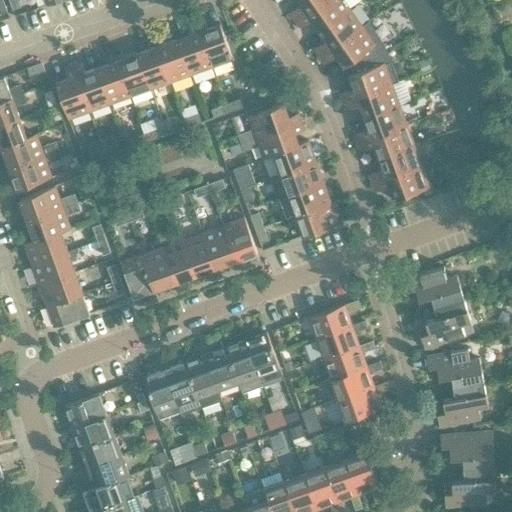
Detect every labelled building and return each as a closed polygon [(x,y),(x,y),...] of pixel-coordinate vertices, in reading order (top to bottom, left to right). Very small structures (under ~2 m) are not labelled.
[(289,13),(294,20),(322,0),(297,0),(301,5),(289,13)] [(311,20),(318,30),(349,8),(343,0),(322,0),(294,20),(300,28),(311,20)] [(367,22),(362,26),(349,8),(318,30),(326,40),(314,48),(319,55),(367,22)] [(220,23),(207,28),(204,18),(195,21),(212,67),(233,59),(220,23)] [(190,33),(179,37),(193,74),(212,67),(195,21),(187,24),(190,33)] [(336,55),(343,66),(348,63),(350,68),(385,51),(380,41),(367,22),(319,55),(324,63),(336,55)] [(172,81),(193,74),(179,37),(158,45),(172,81)] [(158,45),(138,52),(152,89),(172,81),(158,45)] [(348,75),(353,88),(340,93),(343,101),(392,83),(384,62),(390,60),(385,51),(350,68),(353,73),(348,75)] [(132,96),(152,89),(138,52),(119,59),(132,96)] [(111,103),(132,96),(119,59),(97,67),(111,103)] [(430,69),(427,60),(419,63),(423,72),(430,69)] [(81,62),(74,65),(91,111),(111,103),(97,67),(85,71),(81,62)] [(41,63),(27,68),(30,75),(44,70),(41,63)] [(55,82),(68,119),(91,111),(74,65),(65,68),(68,77),(55,82)] [(4,76),(0,77),(0,101),(12,97),(23,93),(20,84),(9,88),(4,76)] [(359,105),(363,117),(399,104),(392,83),(343,101),(346,110),(359,105)] [(56,104),(50,87),(42,90),(48,107),(56,104)] [(0,101),(0,124),(19,118),(15,107),(27,103),(23,93),(12,97),(0,101)] [(228,109),(241,104),(238,95),(225,100),(228,109)] [(225,100),(210,105),(213,114),(228,109),(225,100)] [(253,128),(237,134),(240,144),(302,121),(298,112),(289,115),(284,103),(265,109),(248,116),(253,128)] [(48,107),(52,119),(60,116),(56,104),(48,107)] [(354,133),(357,142),(407,124),(399,104),(363,117),(368,129),(354,133)] [(248,116),(265,109),(263,106),(247,112),(248,116)] [(187,123),(199,118),(196,111),(184,115),(187,123)] [(184,115),(169,121),(172,129),(187,123),(184,115)] [(36,133),(26,136),(19,118),(0,124),(0,148),(1,149),(0,147),(37,134),(36,133)] [(295,134),(305,131),(302,121),(240,144),(243,151),(243,152),(259,146),(263,159),(273,155),(309,142),(308,139),(298,143),(295,134)] [(374,145),(378,157),(414,144),(407,124),(357,142),(361,150),(374,145)] [(148,138),(159,134),(156,125),(144,129),(148,138)] [(144,129),(128,135),(131,144),(148,138),(144,129)] [(0,147),(1,149),(8,168),(58,150),(55,141),(41,146),(37,134),(0,147)] [(106,153),(118,148),(115,140),(103,145),(106,153)] [(272,177),(273,179),(317,162),(309,142),(273,155),(280,174),(272,177)] [(233,155),(243,151),(240,144),(230,147),(233,155)] [(369,174),(372,182),(421,165),(414,144),(378,157),(382,169),(369,174)] [(103,145),(88,150),(91,158),(106,153),(103,145)] [(52,177),(47,162),(60,157),(58,150),(8,168),(16,190),(52,177)] [(273,179),(280,199),(324,183),(317,162),(273,179)] [(234,172),(241,191),(249,188),(248,186),(255,183),(248,163),(233,169),(234,172)] [(393,199),(429,186),(421,165),(372,182),(375,191),(389,186),(393,199)] [(224,183),(221,174),(207,180),(210,188),(224,183)] [(193,186),(196,193),(210,188),(207,180),(202,181),(193,186)] [(295,215),(295,216),(331,202),(324,183),(280,199),(287,218),(295,215)] [(54,184),(18,197),(26,219),(76,200),(73,194),(59,199),(54,184)] [(241,191),(244,199),(252,196),(249,188),(241,191)] [(184,198),(181,190),(167,195),(170,203),(184,198)] [(153,200),(156,208),(170,203),(167,195),(153,200)] [(65,215),(79,209),(76,200),(26,219),(33,239),(69,226),(65,215)] [(295,216),(303,236),(339,223),(331,202),(295,216)] [(143,213),(140,205),(126,210),(129,218),(143,213)] [(264,227),(257,209),(249,212),(255,230),(264,227)] [(112,215),(115,223),(129,218),(126,210),(112,215)] [(257,253),(244,216),(223,224),(236,260),(257,253)] [(105,237),(99,219),(91,222),(97,240),(105,237)] [(216,268),(236,260),(223,224),(203,231),(216,268)] [(69,226),(33,239),(24,243),(32,263),(67,250),(60,231),(70,227),(69,226)] [(255,230),(259,240),(267,237),(264,227),(255,230)] [(195,275),(216,268),(203,231),(182,239),(195,275)] [(97,240),(101,250),(109,247),(105,237),(97,240)] [(175,282),(195,275),(182,239),(162,246),(175,282)] [(503,247),(498,242),(492,244),(490,251),(495,256),(502,254),(503,247)] [(162,246),(141,254),(154,290),(175,282),(162,246)] [(75,271),(67,250),(32,263),(39,284),(75,271)] [(141,254),(120,261),(133,297),(154,290),(141,254)] [(120,278),(114,260),(106,263),(113,281),(120,278)] [(419,300),(430,297),(433,307),(464,297),(457,275),(448,277),(444,266),(404,278),(409,297),(417,294),(419,300)] [(82,292),(75,271),(39,284),(47,305),(82,292)] [(113,281),(116,291),(124,288),(120,278),(113,281)] [(47,305),(54,326),(90,313),(82,292),(47,305)] [(465,335),(462,323),(471,320),(464,297),(433,307),(436,316),(425,320),(426,325),(418,327),(424,347),(465,335)] [(360,307),(358,299),(308,317),(316,338),(352,325),(365,321),(365,320),(352,325),(348,312),(360,307)] [(365,321),(352,325),(316,338),(323,357),(372,339),(359,344),(355,333),(368,328),(365,321)] [(283,375),(279,366),(267,331),(246,339),(258,373),(259,373),(262,382),(283,375)] [(238,381),(258,373),(246,339),(225,347),(238,381)] [(372,339),(323,357),(330,378),(379,361),(367,365),(362,351),(374,347),(372,339)] [(225,347),(204,354),(217,388),(238,381),(225,347)] [(439,378),(451,375),(453,386),(484,380),(480,355),(470,357),(468,347),(426,355),(430,374),(438,372),(439,378)] [(204,354),(185,361),(201,407),(221,400),(217,388),(204,354)] [(185,361),(165,369),(180,411),(181,414),(201,407),(185,361)] [(291,361),(285,364),(287,370),(294,368),(291,361)] [(370,374),(382,369),(379,361),(330,378),(338,399),(387,381),(374,385),(370,374)] [(159,419),(180,411),(165,369),(144,376),(159,419)] [(481,418),(479,405),(489,403),(484,380),(453,386),(454,396),(442,398),(444,405),(436,406),(439,426),(481,418)] [(381,406),(377,393),(390,389),(387,381),(338,399),(345,419),(381,406)] [(143,391),(136,393),(139,402),(146,399),(143,391)] [(107,414),(99,393),(65,405),(72,426),(107,414)] [(146,399),(139,402),(137,403),(140,412),(149,409),(146,399)] [(286,423),(281,408),(272,411),(278,427),(286,423)] [(272,411),(263,415),(269,430),(278,427),(272,411)] [(114,434),(107,414),(72,426),(80,447),(114,434)] [(366,417),(357,421),(361,431),(370,427),(366,417)] [(252,421),(243,424),(248,437),(257,433),(252,421)] [(158,436),(153,424),(142,428),(147,440),(158,436)] [(289,428),(293,438),(304,434),(300,424),(289,428)] [(449,458),(461,457),(462,468),(493,466),(491,430),(440,433),(441,454),(449,453),(449,458)] [(233,433),(222,437),(225,445),(236,441),(233,433)] [(121,454),(114,434),(80,447),(87,466),(121,454)] [(207,451),(204,442),(193,445),(196,455),(207,451)] [(181,450),(184,459),(196,455),(193,445),(181,450)] [(247,446),(239,449),(242,456),(249,454),(247,446)] [(155,466),(167,461),(163,449),(151,453),(155,466)] [(227,451),(215,455),(218,463),(230,459),(227,451)] [(383,500),(365,451),(345,459),(358,496),(371,491),(375,503),(383,500)] [(125,476),(129,475),(121,454),(87,466),(94,486),(95,487),(125,476)] [(206,459),(190,465),(194,477),(211,471),(206,459)] [(358,496),(345,459),(325,466),(338,502),(351,498),(355,510),(361,508),(357,496),(358,496)] [(338,502),(325,466),(304,474),(317,510),(330,506),(332,511),(340,511),(337,503),(338,502)] [(493,466),(462,468),(463,478),(443,480),(445,505),(485,503),(485,490),(495,490),(493,466)] [(172,472),(176,485),(189,480),(185,467),(172,472)] [(295,511),(284,481),(283,481),(280,471),(261,478),(268,498),(272,511),(295,511)] [(317,510),(304,474),(284,481),(295,511),(316,511),(317,510)] [(152,479),(155,488),(165,484),(161,475),(152,479)] [(95,487),(94,486),(83,490),(90,511),(126,499),(132,496),(125,476),(95,487)] [(272,511),(268,498),(261,478),(259,479),(263,488),(243,495),(247,506),(248,506),(250,511),(272,511)] [(155,496),(160,510),(171,506),(166,492),(155,496)] [(130,511),(126,499),(90,511),(130,511)]
